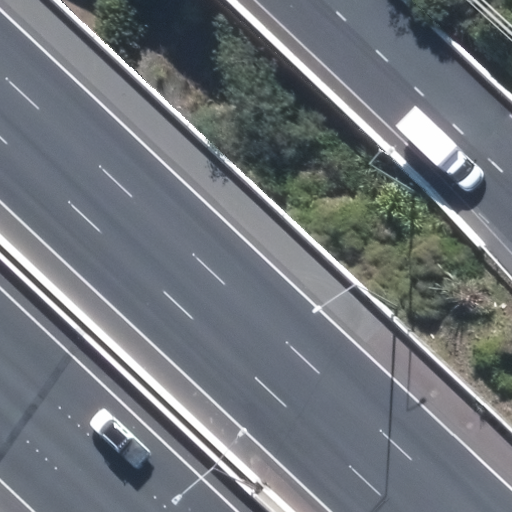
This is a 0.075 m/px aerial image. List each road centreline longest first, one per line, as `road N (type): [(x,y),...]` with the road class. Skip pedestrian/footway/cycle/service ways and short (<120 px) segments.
road 1 (motorway): [(0,75),(462,511)]
road 2 (motorway): [(304,0),(511,186)]
